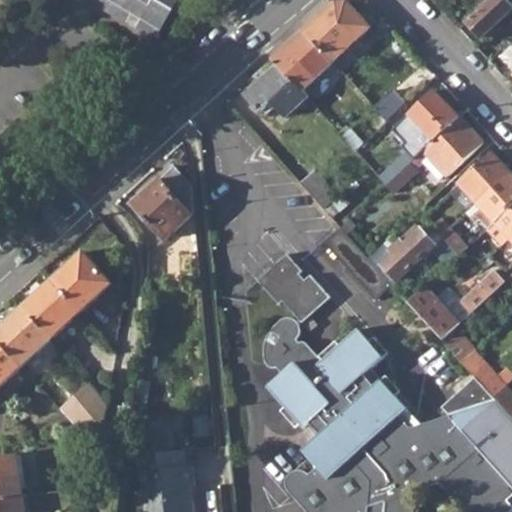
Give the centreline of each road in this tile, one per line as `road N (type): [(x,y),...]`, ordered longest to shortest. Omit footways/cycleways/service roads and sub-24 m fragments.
road 1 (residential): [(178,105),(194,142),(230,511)]
road 2 (residential): [(85,188),(129,231),(141,261),(108,511)]
road 3 (unclassified): [(0,95),(65,39),(97,46),(169,113)]
road 4 (residential): [(401,0),(511,121)]
road 5 (tertiary): [(289,6),(178,105)]
